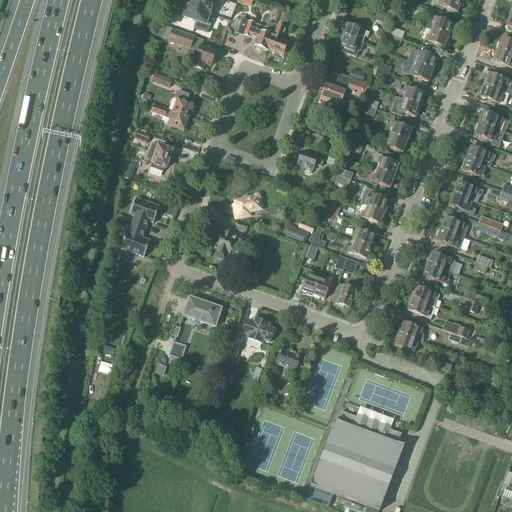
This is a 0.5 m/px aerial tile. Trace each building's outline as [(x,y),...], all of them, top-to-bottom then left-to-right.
[(189,0),(189,1),(211,9),(213,0),(189,0)] [(441,0),(441,1),(439,1),(437,6),(457,14),(461,2),(455,0),(441,0)] [(189,1),(183,17),(205,24),(211,9),(189,1)] [(400,8),(412,12),(415,5),(403,1),(400,8)] [(375,19),(389,24),(392,16),(378,11),(375,19)] [(269,45),(276,26),(268,23),(266,28),(245,21),(243,18),(242,18),(236,34),(257,41),(255,48),(256,48),(256,50),(259,51),(261,50),(268,52),(268,51),(268,52),(271,45),(269,45)] [(448,37),(450,38),(453,32),(451,31),(453,26),(433,19),(432,21),(431,20),(427,22),(425,29),(430,31),(448,37)] [(271,45),(268,52),(283,57),(283,56),(285,56),(286,54),(287,52),(286,49),(287,45),(289,45),(290,41),(282,39),(283,36),(284,37),(287,30),(276,26),(269,45),(271,45)] [(346,26),(342,37),(363,44),(365,38),(368,39),(370,34),(346,26)] [(191,38),(161,28),(158,37),(168,40),(167,43),(198,54),(196,61),(195,61),(193,67),(202,70),(204,65),(210,67),(211,66),(212,66),(214,65),(215,62),(213,59),(215,53),(201,48),(203,42),(192,38),(191,38)] [(404,33),(392,29),(390,36),(402,40),(404,33)] [(426,36),(424,42),(444,49),(446,44),(448,45),(450,38),(448,37),(430,31),(428,37),(426,36)] [(387,43),(399,48),(402,40),(390,36),(387,43)] [(342,50),(341,51),(341,53),(356,59),(359,52),(360,53),(363,44),(362,44),(363,44),(342,37),(338,48),(342,50)] [(511,43),(501,40),(496,51),(511,56),(511,43)] [(511,56),(496,51),(492,63),(511,70),(511,56)] [(414,53),(411,64),(414,65),(435,72),(437,66),(435,65),(437,60),(417,53),(417,54),(414,53)] [(391,69),(379,64),(376,72),(389,76),(391,69)] [(435,72),(414,65),(412,71),(411,70),(409,76),(428,83),(430,78),(432,79),(435,72)] [(355,71),(352,79),(362,83),(365,75),(355,71)] [(374,78),(386,83),(389,76),(376,72),(374,78)] [(488,75),(484,87),(508,95),(511,83),(511,82),(496,77),(496,78),(488,75)] [(158,76),(155,84),(169,89),(172,81),(158,76)] [(365,85),(349,79),(339,76),(334,89),(325,86),(319,104),(339,111),(345,93),(346,93),(346,95),(359,100),(365,85)] [(479,98),(499,106),(500,104),(505,106),(508,96),(508,95),(484,87),(479,98)] [(404,88),(402,94),(404,95),(401,100),(422,108),(424,101),(422,101),(424,96),(404,88)] [(175,99),(177,100),(173,113),(188,119),(193,105),(186,103),(189,96),(178,92),(175,99)] [(155,100),(151,99),(151,97),(144,94),(141,101),(149,104),(148,105),(153,106),(165,111),(168,105),(156,100),(155,100)] [(379,104),(366,100),(364,107),(376,111),(379,104)] [(398,106),(396,111),(416,119),(417,114),(419,114),(422,108),(401,100),(399,106),(398,106)] [(183,132),(184,129),(185,130),(186,128),(187,125),(185,125),(188,119),(173,113),(165,111),(153,106),(150,114),(170,121),(168,126),(183,132)] [(361,114),(373,118),(376,111),(364,107),(361,114)] [(502,120),(483,113),(478,125),(497,131),(499,125),(500,126),(502,120)] [(391,124),(389,129),(391,130),(388,136),(409,143),(411,137),(409,136),(411,131),(391,124)] [(497,131),(478,125),(474,136),(494,144),(496,138),(495,137),(497,131)] [(147,144),(150,137),(136,133),(134,139),(147,144)] [(366,139),(353,135),(351,142),(363,146),(366,139)] [(385,141),(383,147),(403,154),(405,149),(406,150),(409,143),(388,136),(386,142),(385,141)] [(348,149),(361,154),(363,146),(351,142),(348,149)] [(151,169),(162,173),(164,170),(166,170),(172,152),(158,147),(151,145),(146,160),(150,162),(149,164),(152,165),(151,169)] [(484,167),(490,169),(492,163),(493,163),(495,157),(489,155),(470,148),(465,160),(484,167)] [(307,169),(305,172),(306,175),(309,176),(311,175),(313,171),(315,166),(321,169),(323,162),(317,159),(301,153),(297,165),(307,169)] [(378,165),(376,171),(396,178),(398,172),(396,171),(398,166),(391,164),(392,161),(375,154),(373,160),(374,163),(378,165)] [(327,164),(329,165),(328,169),(333,171),(335,167),(337,168),(339,162),(329,158),(327,164)] [(484,167),(465,160),(461,172),(481,179),(483,173),(482,173),(484,167)] [(128,165),(124,179),(131,181),(135,167),(128,165)] [(334,176),(338,177),(350,182),(353,175),(341,170),(340,173),(336,171),(334,176)] [(372,176),(370,182),(390,189),(392,184),(393,185),(396,178),(376,171),(373,177),(372,176)] [(335,184),(348,189),(350,182),(338,177),(335,184)] [(471,202),(477,204),(479,198),(480,198),(482,192),(475,190),(457,183),(452,195),(471,202)] [(511,188),(503,186),(501,193),(511,197),(511,188)] [(489,195),(498,199),(498,200),(511,205),(511,200),(511,197),(501,193),(491,190),(489,195)] [(363,199),(368,201),(366,207),(384,214),(388,203),(365,194),(363,199)] [(233,207),(235,216),(236,216),(237,217),(261,212),(259,201),(260,201),(260,200),(260,197),(260,196),(258,195),(256,196),(255,197),(254,198),(234,202),(235,206),(233,207)] [(471,202),(452,195),(448,207),(468,214),(470,208),(469,208),(471,202)] [(134,218),(131,226),(145,231),(148,223),(153,224),(159,208),(135,200),(130,216),(134,218)] [(325,212),(337,217),(340,210),(328,205),(325,212)] [(363,213),(362,213),(360,218),(380,226),(384,214),(366,207),(363,213)] [(322,220),(335,224),(337,217),(325,212),(322,220)] [(480,217),(478,225),(488,228),(491,221),(480,217)] [(464,226),(444,219),(439,231),(463,240),(468,228),(464,226)] [(503,226),(491,221),(488,228),(500,233),(503,226)] [(235,231),(245,235),(248,227),(237,223),(235,231)] [(298,229),(305,232),(307,226),(300,223),(298,229)] [(145,231),(131,226),(128,234),(126,234),(120,250),(144,258),(150,242),(142,239),(145,231)] [(289,239),(302,244),(303,243),(305,244),(308,235),(311,236),(312,231),(307,229),(306,232),(293,228),(289,239)] [(500,233),(488,228),(487,231),(479,228),(478,232),(486,235),(485,235),(506,243),(507,243),(511,244),(511,238),(508,238),(509,236),(500,233)] [(214,249),(217,250),(215,257),(224,261),(227,254),(230,255),(234,243),(240,246),(243,239),(235,236),(236,234),(225,230),(222,239),(218,237),(214,249)] [(312,240),(313,240),(310,247),(323,252),(325,244),(318,242),(322,232),(316,230),(312,240)] [(353,236),(355,237),(353,243),(371,249),(375,238),(355,230),(353,236)] [(439,231),(435,242),(455,250),(459,251),(463,240),(439,231)] [(349,248),(345,247),(343,252),(367,261),(371,249),(353,243),(351,248),(350,248),(349,248)] [(323,252),(310,247),(306,259),(313,262),(318,250),(322,252),(323,252)] [(451,261),(431,254),(427,266),(451,275),(455,263),(451,262),(451,261)] [(341,272),(345,260),(338,257),(334,269),(341,272)] [(478,257),(475,264),(487,268),(490,269),(493,262),(490,261),(478,257)] [(353,276),(357,264),(345,260),(341,272),(353,276)] [(475,264),(472,271),(485,275),(487,268),(475,264)] [(427,266),(422,278),(448,287),(449,282),(448,281),(451,275),(427,266)] [(308,273),(301,292),(306,294),(305,296),(312,298),(319,278),(313,276),(314,275),(308,273)] [(325,280),(319,278),(312,298),(318,300),(319,299),(324,301),(331,281),(326,279),(325,280)] [(338,307),(343,309),(343,308),(349,310),(355,292),(351,290),(350,291),(338,286),(332,303),(338,306),(338,307)] [(439,297),(415,288),(411,300),(435,309),(439,297)] [(465,292),(462,299),(476,304),(477,304),(475,303),(477,296),(465,292)] [(460,306),(467,309),(466,312),(475,315),(476,312),(479,304),(477,304),(476,304),(462,299),(458,297),(456,305),(460,306)] [(190,298),(183,317),(215,328),(222,310),(190,298)] [(407,312),(430,321),(435,309),(411,300),(407,312)] [(243,335),(248,337),(247,339),(262,345),(263,342),(269,344),(273,331),(268,329),(269,326),(254,321),(253,323),(247,321),(243,335)] [(462,339),(464,340),(466,341),(469,332),(459,328),(460,327),(453,325),(453,326),(445,323),(441,331),(449,334),(462,339)] [(398,335),(416,342),(418,343),(422,344),(423,341),(423,331),(402,324),(398,335)] [(449,334),(447,341),(459,346),(462,339),(449,334)] [(416,342),(398,335),(394,347),(413,354),(415,349),(414,348),(416,342)] [(474,343),(489,349),(491,344),(476,338),(474,343)] [(186,347),(173,343),(168,357),(181,361),(186,347)] [(231,348),(225,366),(233,369),(239,351),(231,348)] [(114,353),(97,349),(95,354),(113,358),(114,353)] [(275,365),(287,369),(284,375),(299,381),(303,369),(297,367),(301,358),(280,351),(275,365)] [(439,362),(436,369),(448,373),(451,367),(439,362)] [(166,368),(159,366),(155,375),(163,378),(166,368)] [(362,511),(364,507),(365,508),(363,511),(378,511),(403,447),(397,445),(401,435),(340,413),(337,423),(334,422),(310,487),(346,500),(343,508),(354,511),(362,511)] [(503,486),(508,488),(507,492),(511,494),(511,474),(508,473),(503,486)]
